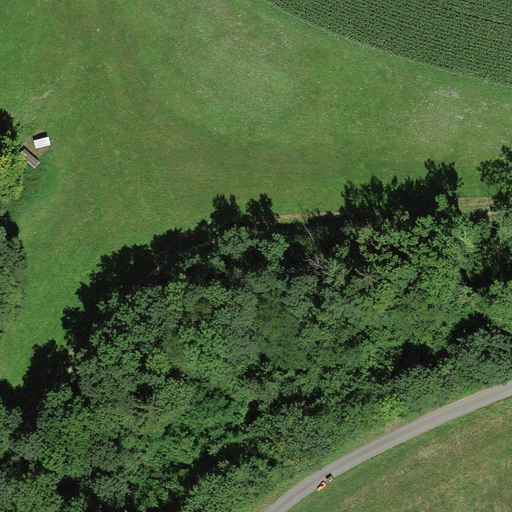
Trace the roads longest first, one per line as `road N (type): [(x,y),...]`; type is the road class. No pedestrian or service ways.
road 1 (track): [(511,219),(218,244),(184,259),(137,287),(0,480)]
road 2 (track): [(511,386),(379,441),(317,476),(275,511)]
